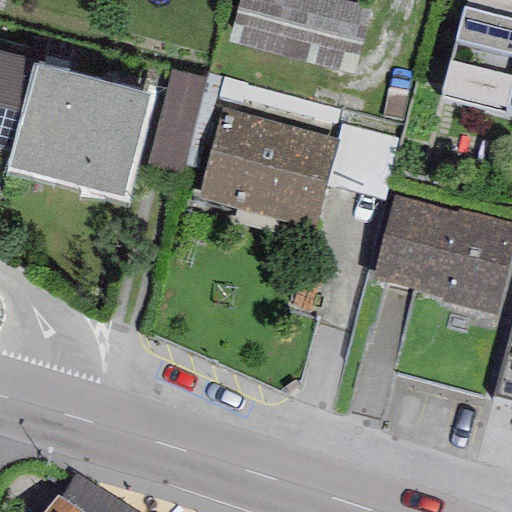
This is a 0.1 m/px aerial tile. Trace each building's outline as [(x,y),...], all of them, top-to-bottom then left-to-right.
[(352,67),(369,0),(235,0),(226,32),(352,67)] [(439,103),(511,121),(511,24),(462,12),(439,103)] [(32,49),(0,40),(0,133),(9,136),(32,49)] [(33,46),(32,49),(9,136),(6,149),(122,180),(150,77),(33,46)] [(223,80),(172,66),(145,160),(196,174),(223,80)] [(338,145),(221,114),(197,204),(314,235),(327,189),(338,145)] [(343,127),(338,145),(327,189),(384,204),(400,142),(343,127)] [(511,253),(511,231),(391,202),(370,285),(496,317),(511,253)] [(511,333),(494,405),(511,409),(511,333)] [(60,502),(56,498),(46,511),(126,511),(76,478),(60,502)]
